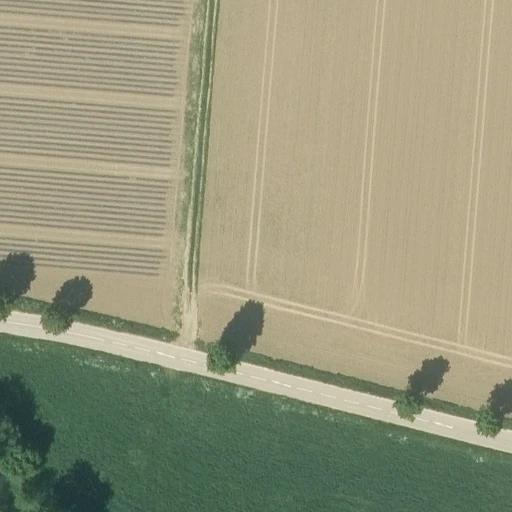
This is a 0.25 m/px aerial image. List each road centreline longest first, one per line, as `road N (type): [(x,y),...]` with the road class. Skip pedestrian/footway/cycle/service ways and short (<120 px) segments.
road 1 (unclassified): [(511,443),(184,360),(0,324)]
road 2 (track): [(184,360),(217,0)]
